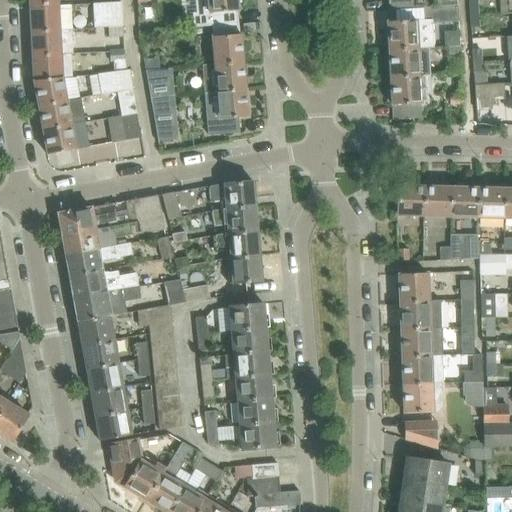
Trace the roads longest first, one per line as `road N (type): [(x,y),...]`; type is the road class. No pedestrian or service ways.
road 1 (residential): [(356,511),(352,229),(324,178)]
road 2 (residential): [(324,178),(300,231),(321,511)]
road 3 (residential): [(46,496),(69,438),(22,197)]
road 4 (residential): [(22,197),(322,147)]
road 5 (residential): [(511,142),(322,147)]
road 6 (residential): [(22,197),(0,54)]
road 7 (residential): [(280,0),(286,67),(320,110)]
